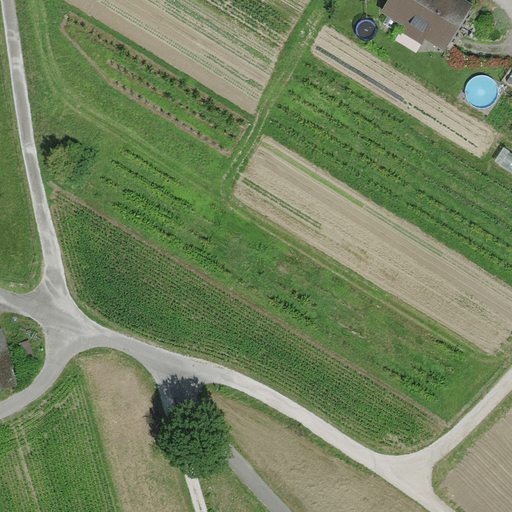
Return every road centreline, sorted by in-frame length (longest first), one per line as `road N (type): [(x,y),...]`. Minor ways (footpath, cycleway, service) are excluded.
road 1 (track): [(443,511),(288,408),(222,376),(158,358)]
road 2 (track): [(7,0),(62,317)]
road 3 (track): [(281,511),(158,358)]
road 4 (track): [(203,511),(158,358)]
road 5 (track): [(403,481),(511,378)]
road 6 (track): [(62,317),(51,374),(0,413)]
